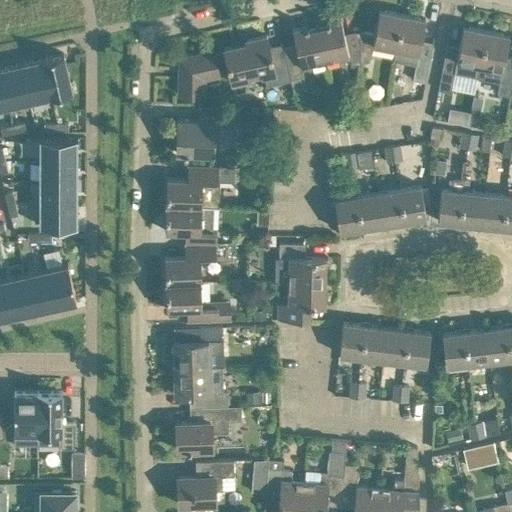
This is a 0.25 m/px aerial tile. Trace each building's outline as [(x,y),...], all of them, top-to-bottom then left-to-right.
[(396,48),(403,13),(379,8),(375,32),(359,29),(359,36),(360,63),(370,61),(374,43),(396,48)] [(425,81),(433,42),(421,39),(425,17),(403,13),(396,48),(394,59),(418,64),(415,79),(425,81)] [(360,63),(359,36),(345,39),(340,17),(326,20),(327,24),(319,26),(326,57),(339,54),(341,61),(351,59),(352,65),(360,63)] [(326,57),(319,26),(308,28),(307,24),(292,28),(297,50),(285,53),(292,82),(293,82),(296,94),(309,91),(305,73),(314,71),(312,59),(326,57)] [(478,76),(481,60),(487,29),(468,26),(467,32),(462,30),(459,47),(447,44),(438,89),(451,91),(455,71),(478,76)] [(508,94),(511,75),(511,56),(505,55),(508,40),(503,39),(504,33),(487,29),(481,60),(504,65),(501,79),(499,93),(508,94)] [(292,82),(285,53),(283,42),(269,45),(267,33),(246,38),(246,41),(224,46),(225,49),(214,51),(213,48),(179,56),(178,93),(204,94),(204,77),(232,74),(234,84),(267,77),(269,87),(292,82)] [(72,90),(63,52),(42,57),(50,94),(72,90)] [(50,94),(42,57),(40,57),(40,58),(20,62),(29,99),(50,94)] [(29,99),(20,62),(0,66),(0,72),(7,104),(29,99)] [(238,132),(240,106),(207,105),(207,119),(177,118),(176,152),(212,153),(213,138),(223,139),(223,131),(238,132)] [(471,111),(469,122),(477,124),(479,113),(471,111)] [(23,121),(12,124),(14,132),(26,129),(23,121)] [(56,122),(44,122),(44,130),(56,130),(56,122)] [(68,122),(56,122),(56,130),(68,130),(68,122)] [(12,124),(0,127),(3,135),(14,132),(12,124)] [(440,137),(442,127),(432,125),(430,135),(440,137)] [(466,149),(470,132),(463,131),(459,147),(466,149)] [(474,150),(477,134),(470,132),(466,149),(474,150)] [(77,158),(77,136),(39,136),(39,158),(68,158),(77,158)] [(509,155),(511,142),(511,140),(505,139),(502,154),(509,155)] [(402,158),(400,143),(392,145),(394,160),(402,158)] [(394,160),(392,145),(384,146),(387,161),(394,160)] [(360,165),(357,150),(349,151),(352,166),(360,165)] [(352,166),(349,151),(342,153),(344,168),(352,166)] [(77,180),(77,158),(68,158),(39,158),(39,180),(68,180),(77,180)] [(235,166),(220,165),(193,164),(192,178),(167,177),(166,202),(201,204),(218,205),(220,180),(234,180),(235,166)] [(77,202),(77,180),(68,180),(39,180),(39,202),(68,202),(77,202)] [(421,184),(399,188),(404,219),(426,216),(421,184)] [(404,219),(399,188),(378,191),(383,223),(404,219)] [(15,202),(12,190),(5,192),(7,203),(15,202)] [(459,221),(462,192),(440,190),(437,219),(459,221)] [(383,223),(378,191),(356,194),(361,226),(383,223)] [(481,224),(484,193),(462,192),(459,221),(481,224)] [(503,226),(506,195),(484,193),(481,224),(503,226)] [(361,226),(356,194),(334,198),(339,230),(361,226)] [(511,195),(506,195),(503,226),(511,226),(511,195)] [(18,213),(15,202),(7,203),(10,215),(18,213)] [(77,224),(77,202),(68,202),(39,202),(39,224),(77,224)] [(200,228),(201,204),(166,202),(165,230),(190,231),(190,244),(217,243),(217,229),(200,228)] [(268,223),(269,208),(257,207),(256,223),(268,223)] [(40,232),(28,232),(28,240),(40,240),(40,232)] [(52,232),(40,232),(40,240),(52,240),(52,232)] [(279,242),(279,257),(293,257),(292,281),(325,282),(325,257),(304,256),(305,242),(279,242)] [(217,255),(217,243),(190,244),(190,254),(165,255),(165,280),(200,280),(200,256),(217,255)] [(76,300),(68,262),(47,267),(56,304),(76,300)] [(56,304),(47,267),(26,272),(35,309),(56,304)] [(35,309),(26,272),(5,277),(13,314),(35,309)] [(0,317),(13,314),(5,277),(0,277),(0,317)] [(201,305),(200,280),(165,280),(166,308),(192,307),(192,320),(230,319),(230,305),(201,305)] [(325,305),(325,282),(292,281),(291,303),(278,303),(278,318),(303,318),(310,318),(310,304),(325,305)] [(265,308),(253,309),(253,318),(266,318),(265,308)] [(361,355),(365,323),(343,320),(339,353),(361,355)] [(383,358),(386,326),(365,323),(361,355),(383,358)] [(511,357),(507,324),(486,327),(489,359),(511,357)] [(223,350),(223,325),(200,326),(200,339),(173,340),(174,367),(210,367),(210,351),(223,350)] [(404,361),(408,328),(386,326),(383,358),(404,361)] [(489,359),(486,327),(464,329),(468,362),(489,359)] [(430,331),(408,328),(404,361),(426,363),(430,331)] [(468,362),(464,329),(442,332),(446,365),(468,362)] [(222,366),(210,367),(174,367),(175,392),(202,391),(202,405),(228,405),(228,389),(223,389),(222,366)] [(356,396),(358,381),(350,380),(349,395),(356,396)] [(366,381),(358,381),(356,396),(365,397),(366,381)] [(400,399),(402,384),(393,384),(392,399),(400,399)] [(409,385),(402,384),(400,399),(408,400),(409,385)] [(37,431),(37,390),(14,390),(14,443),(37,443),(37,431)] [(61,421),(61,390),(37,390),(37,431),(37,443),(61,443),(61,447),(75,447),(75,421),(61,421)] [(228,405),(202,405),(199,405),(200,419),(176,420),(177,448),(212,447),(212,433),(229,432),(228,422),(242,422),(242,405),(228,405)] [(484,420),(477,421),(479,434),(487,432),(484,420)] [(479,434),(477,421),(469,423),(472,435),(479,434)] [(419,511),(417,445),(407,445),(404,478),(394,477),(393,487),(381,486),(378,511),(401,511),(402,511),(417,511),(419,511)] [(84,462),(84,452),(72,452),(72,462),(84,462)] [(268,465),(265,491),(279,493),(277,511),(302,511),(305,478),(291,477),(292,468),(283,468),(284,459),(268,457),(268,465)] [(204,474),(178,475),(179,503),(215,502),(215,488),(234,487),(233,458),(203,459),(204,474)] [(378,511),(381,486),(357,484),(359,464),(345,462),(344,472),(342,498),(355,499),(353,511),(378,511)] [(342,498),(344,472),(319,469),(318,479),(305,478),(302,511),(326,511),(327,497),(342,498)] [(75,511),(76,489),(35,489),(34,511),(75,511)] [(509,511),(507,501),(495,504),(482,507),(483,511),(509,511)]
